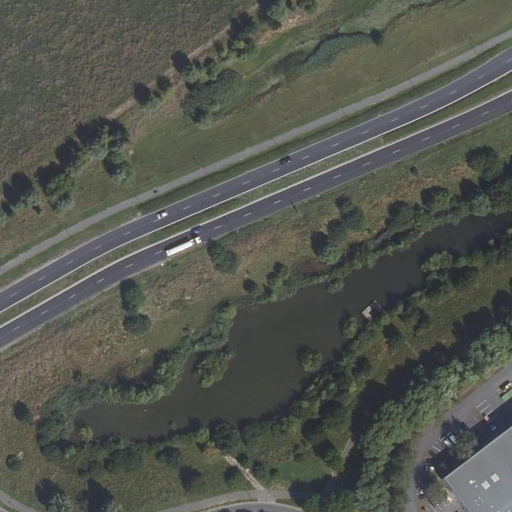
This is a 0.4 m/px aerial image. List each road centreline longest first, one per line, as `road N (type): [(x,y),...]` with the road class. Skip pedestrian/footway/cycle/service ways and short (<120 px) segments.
road 1 (primary): [(511,58),(418,109),(111,239),(0,303)]
road 2 (primary): [(0,337),(125,263),(511,100)]
